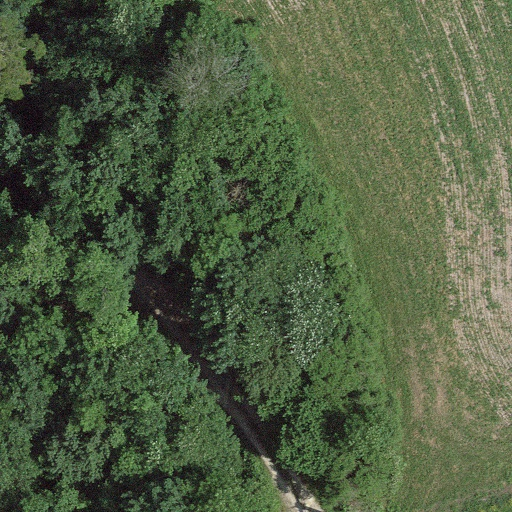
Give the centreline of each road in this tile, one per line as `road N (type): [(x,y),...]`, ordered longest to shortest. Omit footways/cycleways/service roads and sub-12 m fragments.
road 1 (track): [(0,152),(182,313),(183,355)]
road 2 (track): [(314,511),(266,432),(183,355)]
road 3 (track): [(183,355),(0,268)]
